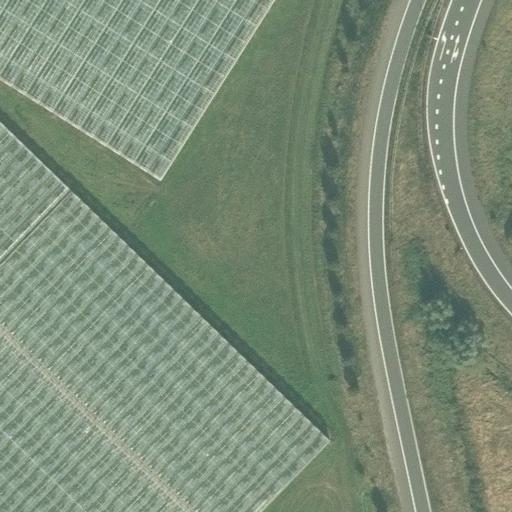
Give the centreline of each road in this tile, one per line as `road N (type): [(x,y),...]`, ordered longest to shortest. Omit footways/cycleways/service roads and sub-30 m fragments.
road 1 (motorway): [(418,0),(403,31),(387,113),(377,274),(423,511)]
road 2 (motorway): [(511,302),(472,234),(453,170),(447,109),(459,39),(476,0)]
